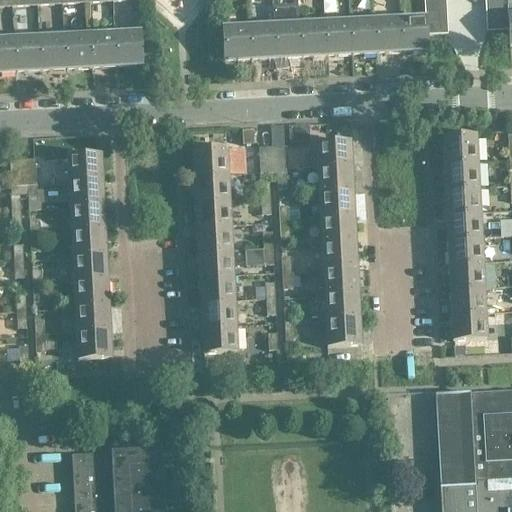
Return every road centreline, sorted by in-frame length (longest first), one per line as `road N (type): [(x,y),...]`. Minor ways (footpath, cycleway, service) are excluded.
road 1 (residential): [(0,121),(511,96)]
road 2 (unknown): [(116,115),(127,259),(162,355)]
road 3 (unknown): [(369,103),(389,348)]
